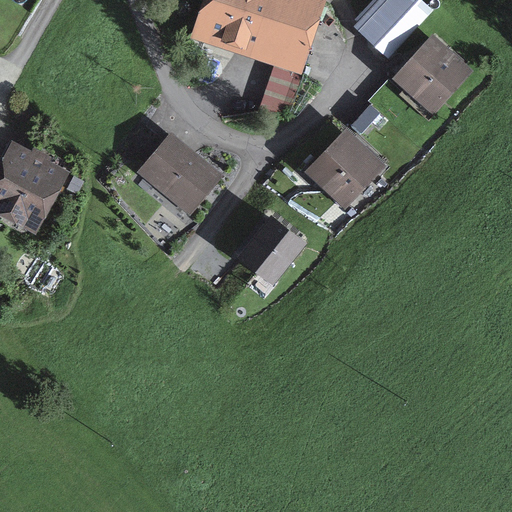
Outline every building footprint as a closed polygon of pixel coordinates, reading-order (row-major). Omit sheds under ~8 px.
[(300,63),(319,0),(205,0),(196,32),(300,63)] [(432,10),(421,0),(378,0),(354,26),(388,57),(432,10)] [(394,83),(434,116),(475,66),(435,34),(394,83)] [(345,213),(387,166),(348,131),(306,178),(345,213)] [(189,220),(224,180),(174,135),(138,175),(189,220)] [(0,217),(38,238),(72,174),(7,139),(0,152),(0,217)] [(302,246),(270,223),(242,261),(274,284),(302,246)]
